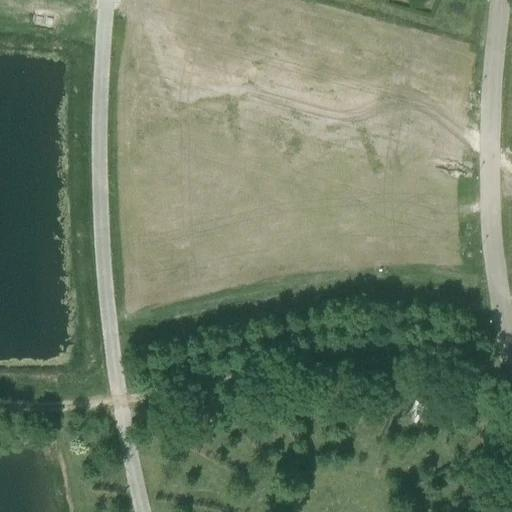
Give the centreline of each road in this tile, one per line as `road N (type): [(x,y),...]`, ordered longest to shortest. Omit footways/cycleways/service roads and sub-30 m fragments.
road 1 (unclassified): [(143,511),(99,245),(95,127),(105,0)]
road 2 (unknown): [(511,152),(489,132),(415,101),(329,116),(282,94),(187,86),(143,2),(105,2)]
road 3 (track): [(511,371),(445,351),(374,345),(283,358),(119,402)]
road 4 (unclassified): [(500,0),(487,151),(509,370)]
